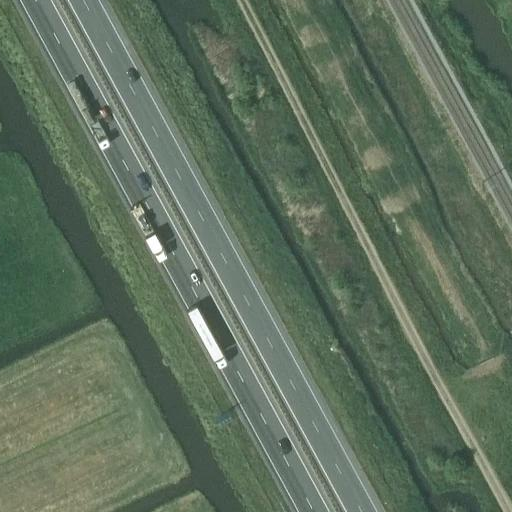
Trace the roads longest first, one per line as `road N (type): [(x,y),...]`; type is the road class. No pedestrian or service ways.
road 1 (trunk): [(361,511),(82,0)]
road 2 (trunk): [(37,0),(314,511)]
road 3 (track): [(505,511),(244,0)]
